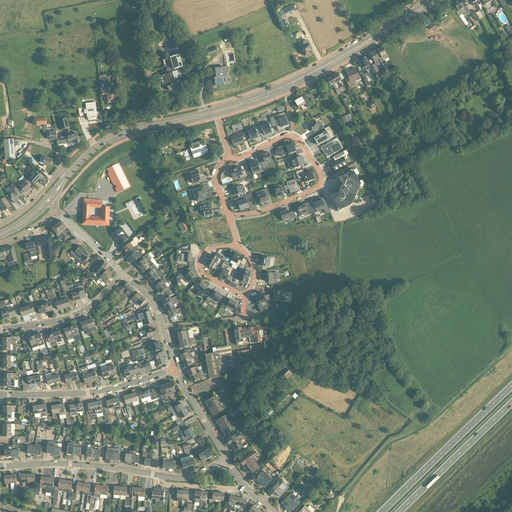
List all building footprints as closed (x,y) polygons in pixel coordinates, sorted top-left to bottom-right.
[(468,16),(459,0),(454,4),(458,11),(456,12),(466,26),(468,24),(467,23),(470,22),(471,21),(468,16)] [(465,0),(459,0),(468,15),(471,13),(471,12),(467,6),(468,5),(465,0)] [(286,3),(275,8),(278,13),(288,9),(286,3)] [(480,20),(478,17),(477,15),(474,10),(471,12),(471,13),(475,20),(476,19),(478,21),(480,20)] [(425,22),(430,29),(435,26),(430,19),(425,22)] [(145,41),(147,46),(147,45),(152,44),(151,41),(153,40),(150,26),(144,27),(147,41),(145,41)] [(301,48),(305,56),(310,54),(309,54),(311,52),(311,51),(312,50),(311,47),(311,46),(310,47),(307,41),(303,43),(305,46),(301,48)] [(155,53),(153,44),(147,46),(151,59),(157,57),(155,53)] [(206,51),(208,56),(218,52),(216,47),(206,51)] [(381,63),(384,68),(387,67),(384,61),(389,58),(382,47),(377,50),(382,58),(379,59),(381,63)] [(376,66),(381,63),(379,59),(375,51),(370,54),(376,66)] [(170,58),(174,71),(181,69),(181,70),(184,69),(178,53),(177,53),(177,55),(170,58)] [(174,71),(170,58),(163,60),(167,74),(158,77),(161,85),(172,82),(173,84),(167,87),(169,92),(183,85),(181,80),(179,81),(178,78),(182,77),(180,70),(181,70),(181,69),(174,71)] [(369,66),(366,58),(361,59),(362,60),(359,61),(365,74),(367,73),(365,68),(369,66)] [(370,67),(374,75),(379,72),(375,64),(370,67)] [(225,67),(215,69),(217,78),(215,78),(215,81),(215,83),(215,82),(216,87),(224,85),(223,77),(227,77),(225,67)] [(345,80),(349,88),(355,85),(353,82),(361,79),(356,68),(346,73),(348,78),(345,80)] [(337,73),(332,77),(340,90),(343,88),(341,85),(339,82),(341,80),(340,77),(339,76),(339,77),(337,73)] [(365,75),(362,76),(368,89),(372,87),(371,84),(369,84),(365,75)] [(101,88),(102,95),(107,94),(109,103),(116,101),(114,93),(110,93),(106,77),(99,78),(101,88)] [(340,90),(332,77),(327,80),(331,86),(333,85),(335,89),(337,92),(340,90)] [(301,107),(303,110),(313,104),(311,101),(310,102),(306,95),(301,98),(300,96),(293,99),(299,108),(301,107)] [(78,109),(79,118),(87,117),(87,119),(88,119),(88,120),(95,119),(95,118),(97,118),(95,103),(85,104),(86,108),(78,109)] [(274,120),(278,133),(283,130),(283,127),(288,125),(284,113),(279,115),(280,118),(274,120)] [(57,138),(57,140),(57,144),(68,143),(79,139),(77,134),(71,136),(67,118),(65,119),(64,116),(58,117),(59,120),(62,130),(66,129),(68,137),(57,138)] [(308,126),(309,128),(308,128),(310,132),(311,131),(311,132),(317,128),(319,131),(324,128),(321,123),(319,125),(316,121),(308,126)] [(269,124),(258,127),(261,135),(264,133),(265,135),(272,133),(269,124)] [(50,140),(57,140),(57,138),(56,128),(51,129),(51,128),(47,128),(47,125),(43,126),(43,134),(50,134),(50,140)] [(258,127),(248,131),(251,140),(258,137),(258,136),(261,135),(258,127)] [(337,135),(334,136),(331,138),(327,131),(326,132),(314,139),(318,146),(321,144),(326,141),(328,144),(332,141),(338,138),(337,135)] [(234,146),(244,142),(241,133),(231,137),(234,146)] [(4,140),(6,160),(8,160),(12,160),(15,159),(13,139),(4,140)] [(189,146),(194,158),(208,153),(204,141),(189,146)] [(328,157),(339,150),(337,147),(340,145),(339,142),(335,144),(335,142),(333,143),(332,141),(328,144),(323,147),(325,150),(324,150),(326,155),(328,157)] [(286,147),(274,151),(276,156),(288,152),(288,154),(289,154),(296,152),(293,144),(286,146),(286,147)] [(336,162),(332,165),(335,170),(348,162),(345,157),(348,155),(347,152),(335,159),(336,162)] [(261,162),(264,171),(267,170),(266,168),(274,165),(273,160),(272,160),(269,153),(262,156),(264,161),(261,162)] [(293,156),(284,159),(286,163),(287,162),(291,161),(293,168),(305,164),(302,157),(294,159),(293,156)] [(43,163),(51,166),(52,160),(50,160),(51,159),(45,157),(43,163)] [(249,164),(253,175),(264,171),(261,162),(258,163),(257,162),(249,164)] [(130,187),(119,165),(107,171),(109,173),(108,174),(118,193),(130,187)] [(229,171),(232,179),(239,176),(240,179),(247,177),(245,171),(241,172),(240,168),(241,168),(240,167),(229,171)] [(303,170),(296,173),(296,175),(298,180),(305,178),(306,183),(311,181),(311,182),(314,180),(315,179),(314,177),(313,174),(312,174),(312,172),(305,175),(303,170)] [(340,191),(331,197),(341,211),(354,204),(363,185),(354,170),(339,178),(344,184),(340,191)] [(190,178),(193,185),(201,182),(197,171),(186,175),(187,179),(190,178)] [(30,179),(35,184),(41,178),(36,173),(30,179)] [(21,182),(22,184),(20,187),(25,193),(31,188),(28,185),(30,183),(25,178),(21,182)] [(295,180),(286,182),(290,193),(299,190),(296,182),(295,181),(295,180)] [(8,193),(10,195),(11,196),(12,195),(16,199),(18,197),(20,196),(16,191),(18,190),(19,191),(13,184),(9,188),(11,190),(8,193)] [(236,195),(237,198),(245,195),(243,193),(242,193),(240,186),(231,189),(234,196),(236,195)] [(195,202),(203,199),(205,198),(204,194),(205,194),(203,187),(191,191),(191,192),(189,193),(191,198),(193,197),(195,202)] [(273,196),(274,199),(280,196),(277,188),(271,190),(270,189),(267,190),(270,197),(273,196)] [(267,190),(267,189),(261,191),(262,194),(257,196),(258,200),(257,200),(258,204),(259,203),(259,204),(268,201),(267,198),(270,197),(267,190)] [(237,202),(240,211),(248,208),(247,203),(253,201),(250,193),(245,195),(237,198),(239,202),(237,202)] [(11,196),(10,195),(8,197),(15,204),(20,199),(18,197),(16,199),(12,195),(11,196)] [(316,201),(312,202),(314,206),(315,207),(314,208),(316,213),(324,210),(326,214),(330,212),(324,197),(320,199),(320,198),(315,200),(316,201)] [(5,198),(2,201),(0,198),(0,206),(0,207),(2,206),(5,211),(11,207),(5,198)] [(111,214),(109,214),(109,207),(103,207),(102,218),(89,218),(90,207),(102,207),(102,203),(91,203),(91,200),(85,199),(83,224),(108,225),(108,224),(111,224),(111,214)] [(203,210),(205,217),(213,215),(212,210),(211,211),(211,209),(212,208),(211,204),(200,206),(201,211),(203,210)] [(301,207),(297,208),(300,215),(303,214),(304,217),(309,215),(313,213),(310,205),(305,207),(305,205),(301,207)] [(284,212),(280,214),(281,217),(281,218),(282,221),(282,220),(283,221),(286,219),(287,222),(291,220),(290,219),(295,217),(293,211),(288,213),(288,211),(286,211),(284,212)] [(191,228),(186,220),(182,223),(186,230),(191,228)] [(61,221),(57,223),(60,227),(60,228),(62,231),(62,232),(64,235),(64,236),(67,234),(68,236),(71,233),(61,221)] [(60,227),(57,223),(52,228),(58,235),(56,236),(59,239),(64,235),(62,232),(62,231),(60,228),(60,227)] [(113,234),(118,241),(116,242),(119,246),(129,238),(122,228),(113,234)] [(53,260),(51,237),(42,238),(35,239),(37,246),(40,246),(46,245),(47,260),(53,260)] [(129,252),(137,247),(136,246),(141,243),(136,237),(132,240),(133,241),(130,243),(123,248),(127,253),(125,254),(126,255),(129,252)] [(26,244),(27,250),(29,250),(30,254),(36,252),(35,248),(34,243),(26,244)] [(70,253),(77,260),(86,251),(81,246),(78,249),(75,247),(70,253)] [(17,261),(13,247),(0,250),(0,259),(6,258),(6,257),(9,256),(11,262),(7,263),(9,269),(13,268),(12,266),(18,264),(17,261)] [(137,247),(129,252),(132,255),(127,259),(130,263),(133,261),(134,262),(143,255),(137,247)] [(86,251),(77,260),(85,267),(89,262),(87,260),(91,255),(86,251)] [(181,255),(181,262),(192,262),(192,255),(190,255),(190,251),(181,251),(181,255)] [(239,267),(239,266),(242,261),(239,260),(241,256),(236,253),(232,261),(237,263),(236,265),(239,267)] [(137,265),(140,269),(152,259),(148,254),(142,258),(144,260),(137,265)] [(211,254),(208,259),(216,264),(219,259),(221,260),(222,256),(217,254),(215,257),(211,254)] [(262,257),(261,266),(264,266),(264,265),(265,265),(265,266),(270,267),(271,258),(266,258),(266,259),(265,258),(262,257)] [(152,259),(140,269),(143,273),(145,271),(147,272),(155,266),(158,263),(153,258),(152,259)] [(208,270),(213,272),(215,270),(213,269),(216,264),(208,259),(205,265),(210,267),(208,270)] [(97,279),(100,275),(103,270),(107,264),(103,261),(95,272),(94,271),(93,272),(91,275),(97,279)] [(155,266),(147,272),(148,274),(146,276),(149,280),(159,271),(155,266)] [(224,281),(229,271),(221,267),(218,272),(221,274),(219,278),(224,281)] [(242,269),(240,275),(248,277),(250,272),(242,269)] [(100,275),(101,276),(101,277),(104,280),(102,281),(106,285),(110,281),(110,280),(109,281),(108,280),(112,275),(107,270),(105,272),(103,270),(100,275)] [(156,280),(157,282),(162,278),(160,276),(162,275),(159,271),(149,280),(152,283),(156,280)] [(185,271),(181,274),(188,283),(196,277),(191,271),(188,274),(185,271)] [(269,281),(269,285),(277,284),(276,280),(275,280),(274,273),(264,274),(265,282),(269,281)] [(246,283),(248,277),(240,275),(237,274),(235,279),(246,283)] [(155,287),(158,290),(165,284),(162,281),(163,280),(162,278),(157,282),(158,283),(155,287)] [(199,290),(196,293),(201,297),(204,293),(203,292),(208,287),(202,282),(201,283),(197,280),(191,288),(194,285),(199,290)] [(135,290),(131,286),(127,283),(123,288),(121,286),(116,290),(122,296),(123,296),(122,297),(125,299),(126,298),(128,296),(135,290)] [(165,284),(158,290),(161,294),(164,292),(167,295),(173,292),(169,287),(168,288),(165,284)] [(70,285),(67,286),(69,292),(71,291),(72,294),(74,302),(81,299),(77,287),(71,289),(70,285)] [(67,286),(66,286),(63,287),(64,287),(65,292),(62,293),(64,296),(60,297),(62,301),(65,308),(71,306),(68,299),(66,293),(69,292),(67,286)] [(82,286),(77,287),(81,299),(87,297),(84,289),(84,290),(82,286)] [(211,294),(206,300),(209,302),(211,300),(216,305),(223,297),(217,292),(213,296),(211,294)] [(275,292),(274,299),(285,301),(286,293),(275,292)] [(133,306),(142,296),(138,293),(132,299),(129,302),(130,303),(133,306)] [(263,293),(254,296),(258,305),(261,304),(262,307),(272,304),(268,294),(264,296),(263,293)] [(142,296),(133,306),(137,310),(146,300),(142,296)] [(162,302),(164,307),(178,300),(176,296),(171,299),(170,297),(162,302)] [(231,299),(226,308),(233,311),(237,303),(231,299)] [(164,307),(167,311),(175,308),(173,305),(179,302),(178,300),(164,307)] [(8,309),(7,306),(6,306),(5,301),(0,302),(0,308),(0,309),(4,319),(10,317),(8,309)] [(62,301),(56,303),(58,311),(65,308),(62,301)] [(50,302),(44,304),(47,312),(53,310),(50,302)] [(47,312),(44,304),(38,307),(41,314),(47,312)] [(32,305),(26,307),(29,315),(35,313),(32,305)] [(16,315),(14,307),(8,309),(10,317),(16,315)] [(29,315),(26,307),(20,309),(22,317),(29,315)] [(175,308),(167,311),(170,317),(177,313),(178,314),(184,311),(182,307),(176,310),(175,308)] [(125,314),(123,315),(125,319),(134,315),(132,311),(125,315),(125,314)] [(139,314),(141,320),(151,317),(149,311),(139,314)] [(134,315),(125,319),(127,323),(136,318),(134,315)] [(151,317),(141,320),(142,324),(143,326),(153,323),(151,317)] [(92,319),(87,321),(89,329),(95,327),(92,319)] [(89,329),(87,321),(80,323),(83,331),(89,329)] [(76,325),(70,327),(73,335),(79,333),(76,325)] [(73,335),(70,327),(64,330),(66,337),(67,339),(65,340),(67,346),(69,345),(68,341),(74,338),(73,335)] [(255,343),(260,343),(263,342),(262,337),(260,338),(260,335),(263,335),(262,330),(259,331),(258,329),(259,329),(259,328),(258,328),(258,327),(252,328),(254,343),(255,343)] [(236,345),(243,345),(242,329),(241,328),(234,329),(236,345)] [(250,343),(254,343),(252,328),(242,329),(243,345),(250,344),(250,343)] [(146,331),(145,332),(146,335),(141,337),(142,340),(151,337),(151,336),(156,335),(154,329),(146,331)] [(59,331),(53,333),(56,341),(62,339),(59,331)] [(178,333),(179,341),(189,338),(188,331),(178,333)] [(38,346),(40,350),(45,348),(43,341),(41,333),(35,336),(38,346)] [(56,341),(53,333),(47,336),(50,343),(56,341)] [(32,349),(38,346),(35,336),(29,338),(31,345),(31,346),(32,349)] [(189,338),(179,341),(181,348),(191,346),(189,338)] [(261,345),(260,345),(263,366),(271,359),(269,357),(268,348),(271,348),(270,342),(270,341),(267,342),(263,342),(260,343),(261,345)] [(152,352),(159,350),(161,349),(159,342),(150,345),(152,352)] [(11,344),(3,344),(3,351),(11,351),(11,353),(15,353),(15,344),(11,344)] [(250,350),(237,352),(238,356),(253,354),(254,362),(262,360),(260,345),(250,346),(250,350)] [(156,358),(156,360),(164,358),(162,352),(160,353),(159,350),(152,352),(154,358),(156,358)] [(180,355),(183,361),(192,357),(191,354),(190,351),(190,350),(186,351),(185,350),(179,352),(181,355),(180,355)] [(219,352),(213,353),(207,354),(205,354),(205,356),(206,360),(207,365),(207,368),(208,372),(209,379),(223,377),(222,373),(219,352)] [(106,364),(107,368),(110,376),(116,374),(112,363),(115,362),(113,356),(110,356),(110,357),(111,360),(112,362),(106,364)] [(192,357),(183,361),(185,367),(195,362),(194,360),(192,357)] [(164,358),(156,360),(154,361),(155,364),(156,363),(157,368),(161,366),(161,365),(166,363),(164,358)] [(51,373),(52,376),(54,383),(61,381),(58,374),(57,371),(60,371),(57,360),(53,360),(57,371),(51,373)] [(147,361),(144,362),(147,371),(152,370),(150,362),(147,363),(147,361)] [(139,364),(134,366),(136,374),(139,373),(139,374),(142,373),(139,366),(139,364)] [(187,371),(190,376),(197,373),(195,370),(198,369),(197,366),(187,371)] [(27,376),(26,367),(23,368),(23,372),(25,380),(26,381),(28,381),(29,385),(35,384),(33,375),(33,374),(27,376)] [(91,381),(88,370),(87,367),(78,369),(83,384),(91,381)] [(107,368),(101,369),(103,378),(110,376),(107,368)] [(131,375),(128,368),(123,370),(120,371),(122,377),(125,376),(126,378),(128,378),(128,376),(131,375)] [(197,373),(190,376),(193,382),(199,379),(203,377),(202,375),(208,372),(207,368),(205,369),(201,371),(197,373)] [(88,370),(91,381),(98,380),(94,369),(88,370)] [(287,369),(278,378),(283,383),(292,374),(287,369)] [(69,372),(70,374),(73,382),(79,380),(77,372),(76,370),(74,370),(73,371),(69,372)] [(22,378),(22,380),(25,380),(23,372),(16,372),(16,374),(21,374),(21,375),(22,375),(22,378)] [(40,373),(33,375),(35,384),(42,382),(40,375),(40,373)] [(45,375),(46,378),(48,385),(54,383),(52,376),(51,373),(45,375)] [(70,374),(64,376),(67,384),(73,382),(70,374)] [(15,380),(4,380),(4,387),(8,387),(8,389),(15,388),(15,380)] [(172,382),(166,385),(170,396),(171,396),(172,395),(173,394),(173,393),(176,392),(172,382)] [(170,396),(166,385),(159,387),(163,396),(165,396),(166,396),(168,397),(169,396),(170,396)] [(139,393),(142,403),(145,402),(148,401),(148,402),(152,400),(152,401),(158,398),(155,390),(149,392),(148,390),(144,392),(144,391),(139,393)] [(133,406),(139,404),(136,393),(130,395),(133,406)] [(129,407),(133,406),(130,395),(123,397),(126,405),(126,407),(129,406),(129,407)] [(205,402),(209,409),(220,403),(216,396),(205,402)] [(114,407),(115,411),(122,409),(118,398),(112,400),(114,407)] [(108,409),(114,407),(112,400),(106,402),(108,409)] [(100,401),(94,403),(97,414),(102,413),(102,414),(103,414),(100,401)] [(97,414),(94,403),(88,404),(90,415),(87,416),(89,427),(92,426),(90,419),(97,417),(96,414),(97,414)] [(171,413),(176,409),(178,413),(185,409),(182,403),(175,408),(173,405),(167,409),(169,412),(171,413)] [(220,403),(209,409),(213,416),(224,410),(220,403)] [(40,414),(41,417),(47,416),(47,413),(45,404),(39,405),(40,414)] [(58,405),(59,413),(59,416),(66,415),(66,416),(65,416),(67,427),(70,427),(70,426),(69,423),(68,416),(67,410),(65,410),(64,404),(58,405)] [(70,409),(67,410),(68,416),(69,423),(70,426),(73,426),(72,423),(71,416),(78,415),(77,413),(77,412),(76,404),(69,405),(70,409)] [(178,413),(175,415),(177,419),(176,420),(175,421),(177,423),(175,424),(176,425),(175,426),(176,427),(184,422),(183,421),(181,419),(188,415),(185,409),(178,413)] [(216,421),(220,428),(231,422),(233,420),(229,413),(216,421)] [(231,422),(220,428),(224,435),(233,430),(234,433),(239,430),(237,427),(235,428),(231,422)] [(182,437),(184,441),(188,438),(195,434),(191,428),(185,432),(183,429),(180,431),(183,437),(182,437)] [(245,451),(247,448),(249,447),(248,444),(243,447),(239,439),(241,438),(239,433),(227,440),(229,445),(231,444),(235,451),(243,447),(245,451)] [(75,444),(74,454),(80,455),(80,456),(81,448),(82,445),(81,445),(82,442),(78,441),(78,444),(75,444)] [(47,453),(54,454),(55,443),(48,442),(47,446),(48,446),(47,454),(47,453)] [(95,446),(93,457),(99,458),(100,458),(101,450),(100,450),(101,443),(95,442),(94,446),(95,446)] [(55,443),(54,454),(60,455),(60,456),(62,444),(55,443)] [(67,454),(74,454),(75,444),(75,443),(74,444),(68,443),(67,447),(68,447),(67,454)] [(114,445),(107,444),(107,448),(105,459),(106,459),(112,460),(114,446),(114,445)] [(87,456),(93,457),(95,446),(94,446),(91,445),(90,449),(87,449),(86,457),(87,457),(87,456)] [(114,446),(112,460),(119,460),(119,461),(120,453),(121,447),(114,446)] [(249,447),(247,448),(251,454),(240,461),(243,465),(245,464),(252,473),(259,468),(252,459),(257,455),(254,451),(251,446),(249,447)] [(207,458),(204,452),(202,449),(197,453),(198,455),(202,461),(207,458)] [(209,449),(204,452),(207,458),(213,455),(209,449)] [(125,461),(132,462),(133,451),(129,451),(129,454),(126,454),(125,462),(125,461)] [(144,466),(150,467),(152,456),(152,454),(147,453),(147,452),(143,452),(142,458),(145,459),(144,466)] [(192,455),(186,457),(189,466),(195,465),(193,458),(192,455)] [(189,466),(186,457),(180,459),(181,462),(183,468),(189,466)] [(269,481),(262,474),(259,477),(258,477),(258,478),(256,480),(263,487),(269,481)] [(40,488),(46,489),(48,478),(41,477),(40,485),(40,488),(37,488),(36,495),(39,495),(40,488)] [(50,497),(54,498),(55,489),(53,488),(54,479),(48,478),(46,489),(46,490),(51,490),(50,497)] [(54,498),(53,501),(57,502),(58,491),(64,492),(66,481),(59,480),(58,489),(55,489),(54,498)] [(64,492),(69,493),(70,493),(70,490),(71,490),(72,482),(66,481),(64,492)] [(277,482),(268,492),(271,495),(274,492),(280,497),(286,491),(277,482)] [(82,495),(88,496),(89,493),(90,484),(84,483),(83,492),(82,495)] [(90,503),(89,511),(88,511),(92,511),(93,504),(94,504),(95,497),(100,498),(102,486),(96,485),(94,493),(94,497),(91,496),(90,503)] [(109,487),(102,486),(100,498),(106,499),(107,495),(109,487)] [(333,490),(339,496),(341,493),(336,488),(333,490)] [(152,499),(163,500),(164,490),(156,489),(156,492),(153,491),(152,499)] [(288,496),(281,503),(286,508),(285,508),(288,511),(291,509),(293,511),(298,506),(294,501),(296,498),(292,494),(289,496),(288,496)] [(239,509),(238,511),(244,511),(245,510),(243,510),(244,507),(245,507),(247,500),(241,499),(239,509)]
